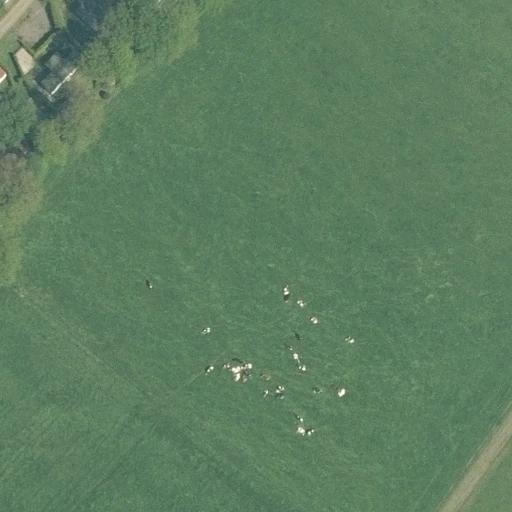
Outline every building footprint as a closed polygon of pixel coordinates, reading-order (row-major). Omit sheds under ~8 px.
[(14,48),(27,61),(37,51),(24,38),(14,48)] [(50,61),(36,89),(53,97),(66,69),(50,61)] [(0,126),(12,138),(20,146),(44,121),(37,114),(20,98),(0,118),(0,126)] [(69,106),(57,112),(67,129),(78,123),(69,106)] [(0,150),(0,183),(0,184),(17,166),(0,150)]
